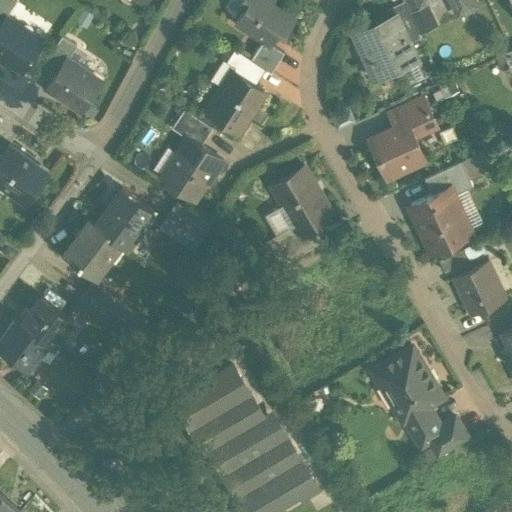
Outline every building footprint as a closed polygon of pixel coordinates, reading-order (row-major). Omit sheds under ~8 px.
[(16,0),(0,0),(0,4),(9,11),(16,0)] [(272,0),(242,0),(241,3),(246,7),(237,20),(265,38),(269,40),(278,26),(284,30),(293,16),(271,2),(272,0)] [(420,3),(418,0),(404,0),(406,3),(413,18),(431,10),(427,0),(420,3)] [(406,3),(391,11),(393,16),(395,15),(406,39),(420,32),(413,18),(406,3)] [(9,11),(0,4),(0,24),(7,15),(9,11)] [(43,39),(7,15),(0,24),(0,55),(8,61),(7,63),(8,64),(11,60),(23,69),(43,39)] [(393,16),(358,32),(378,74),(414,57),(406,39),(395,15),(393,16)] [(63,34),(43,64),(56,72),(67,56),(68,57),(77,43),(63,34)] [(265,38),(251,58),(265,68),(271,71),(285,51),(269,40),(265,38)] [(251,58),(235,47),(226,60),(235,66),(233,69),(255,83),(265,68),(251,58)] [(68,57),(67,56),(56,72),(47,86),(81,109),(101,79),(68,57)] [(233,69),(208,108),(240,129),(264,90),(255,83),(233,69)] [(437,125),(424,97),(408,104),(415,119),(409,122),(415,136),(437,125)] [(213,126),(185,107),(173,126),(184,134),(189,127),(205,138),(213,126)] [(409,122),(372,140),(387,172),(424,155),(415,136),(409,122)] [(224,158),(190,136),(180,152),(183,154),(168,176),(165,174),(164,176),(193,195),(205,178),(209,181),(224,158)] [(9,144),(0,156),(0,182),(27,201),(48,171),(9,144)] [(462,159),(426,176),(433,192),(449,185),(453,194),(474,185),(462,159)] [(305,164),(273,184),(295,223),(299,229),(311,222),(332,209),(305,164)] [(155,208),(122,184),(96,220),(118,237),(128,244),(129,244),(124,240),(133,229),(137,232),(155,208)] [(433,192),(411,203),(418,218),(421,216),(434,245),(432,246),(432,248),(470,230),(453,194),(449,185),(433,192)] [(203,216),(177,199),(168,212),(194,229),(203,216)] [(96,220),(90,216),(64,251),(97,275),(113,253),(109,250),(118,237),(96,220)] [(295,223),(259,244),(290,259),(328,236),(327,235),(321,239),(311,222),(299,229),(295,223)] [(465,246),(440,258),(446,271),(471,259),(465,246)] [(489,258),(454,275),(471,312),(506,295),(489,258)] [(115,294),(93,279),(85,289),(107,305),(115,294)] [(107,305),(85,289),(77,301),(120,333),(128,322),(107,305)] [(42,293),(22,320),(44,337),(54,344),(65,329),(61,326),(69,315),(73,318),(74,317),(42,293)] [(148,319),(115,294),(107,305),(128,322),(141,331),(148,319)] [(22,320),(16,316),(0,338),(0,344),(29,366),(38,353),(34,350),(44,337),(22,320)] [(511,327),(503,331),(511,350),(511,327)] [(444,395),(413,344),(375,366),(385,383),(389,381),(400,399),(394,402),(404,419),(407,417),(412,426),(411,427),(422,445),(430,441),(445,431),(441,424),(434,413),(431,414),(426,406),(444,395)] [(234,364),(173,401),(197,442),(202,440),(236,496),(233,498),(241,511),(276,511),(319,487),(272,409),(264,414),(234,364)] [(456,414),(441,424),(445,431),(430,441),(438,454),(469,436),(456,414)] [(24,511),(0,490),(0,511),(24,511)]
